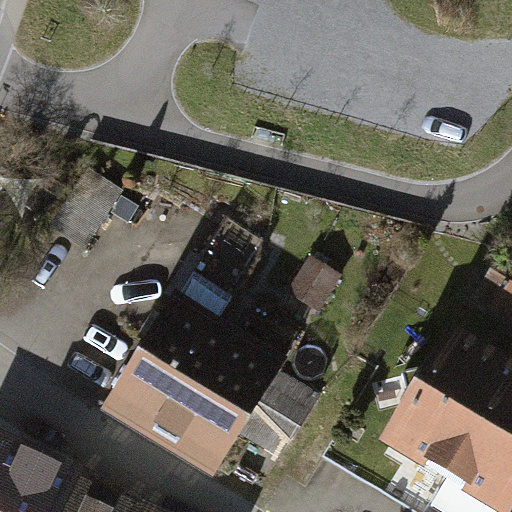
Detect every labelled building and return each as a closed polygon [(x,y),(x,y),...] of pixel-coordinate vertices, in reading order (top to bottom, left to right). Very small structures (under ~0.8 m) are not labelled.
[(115,199),(84,180),(59,221),(89,240),(115,199)] [(225,217),(111,402),(219,467),(239,436),(279,369),(298,339),(228,296),(263,238),(225,217)] [(307,253),(285,290),(318,310),(340,273),(307,253)] [(511,282),(492,271),(468,313),(511,338),(511,282)] [(409,403),(389,437),(508,509),(511,502),(511,371),(451,335),(429,369),(402,376),(409,403)] [(322,394),(279,369),(239,436),(282,461),(322,394)] [(68,511),(83,482),(0,441),(0,511),(68,511)] [(136,511),(138,509),(83,482),(68,511),(136,511)]
